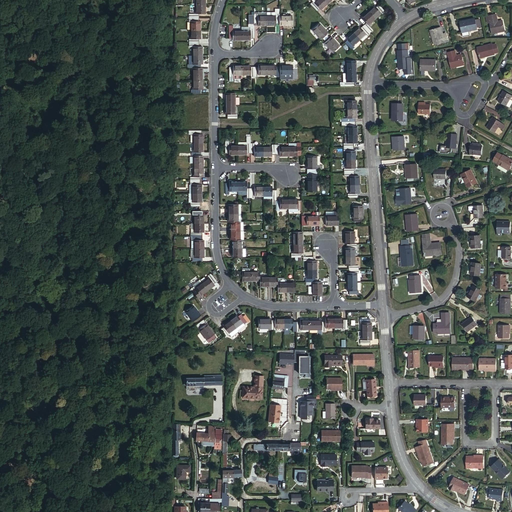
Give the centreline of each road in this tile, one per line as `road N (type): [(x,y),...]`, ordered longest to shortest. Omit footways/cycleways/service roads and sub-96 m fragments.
road 1 (track): [(153,511),(60,323),(0,256)]
road 2 (residential): [(367,92),(382,305)]
road 3 (residential): [(463,383),(463,444),(493,444),(494,383)]
road 4 (residential): [(383,316),(438,299),(455,261),(450,220)]
road 5 (unclassified): [(292,415),(282,438),(241,438),(242,511)]
